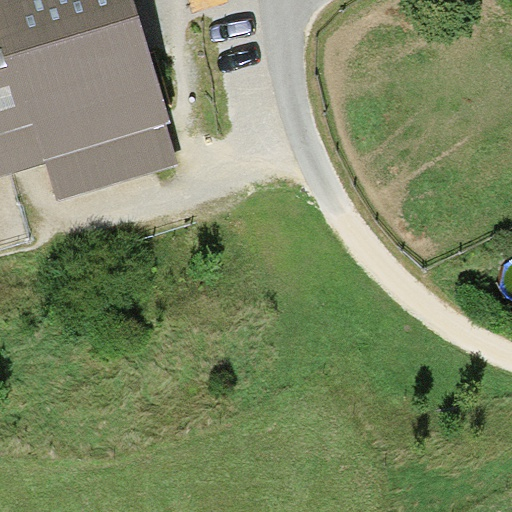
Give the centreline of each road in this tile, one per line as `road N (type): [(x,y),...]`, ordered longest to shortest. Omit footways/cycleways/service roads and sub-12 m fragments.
road 1 (track): [(336,176),(368,246),(478,329),(511,342)]
road 2 (unclassified): [(295,0),(336,176)]
